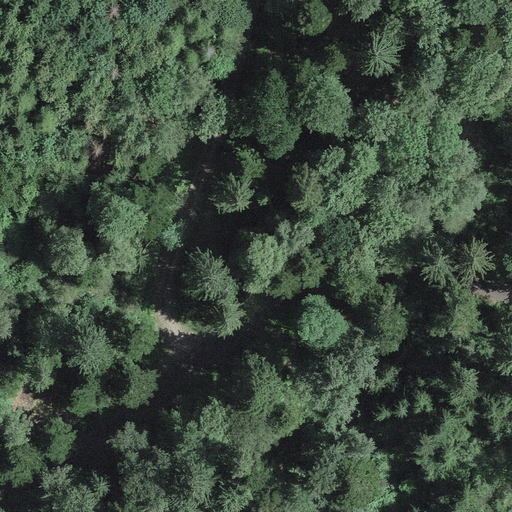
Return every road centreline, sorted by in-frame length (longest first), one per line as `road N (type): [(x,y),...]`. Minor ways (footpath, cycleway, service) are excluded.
road 1 (track): [(511,295),(419,264),(346,268),(299,290),(87,444),(0,486)]
road 2 (track): [(255,0),(163,294),(193,365)]
